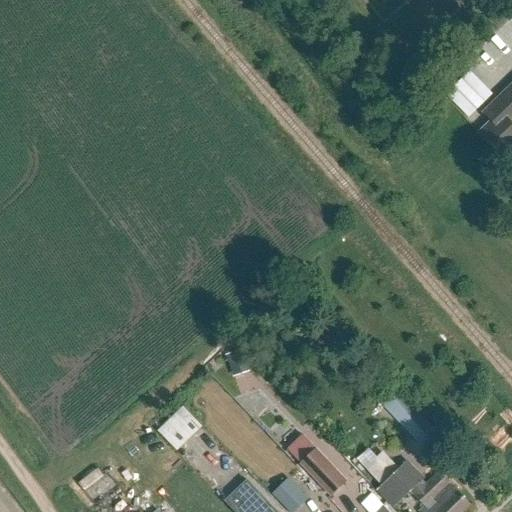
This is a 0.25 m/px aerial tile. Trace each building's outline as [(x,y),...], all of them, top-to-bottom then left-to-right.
[(491,95),(469,72),(446,95),(467,118),(491,95)] [(511,85),(482,114),(490,122),(477,135),(499,157),(511,144),(511,85)] [(233,377),(249,372),(241,350),(225,356),(233,377)] [(394,386),(379,401),(422,447),(438,432),(394,386)] [(163,429),(182,449),(208,424),(188,404),(163,429)] [(317,448),(302,463),(331,495),(347,480),(317,448)] [(409,492),(425,509),(421,511),(465,511),(470,507),(439,475),(423,490),(403,470),(378,492),(392,508),(409,492)] [(232,511),(274,511),(246,480),(223,501),(232,511)] [(280,506),(295,492),(283,480),(269,494),(280,506)] [(148,511),(152,509),(147,502),(133,511),(148,511)]
